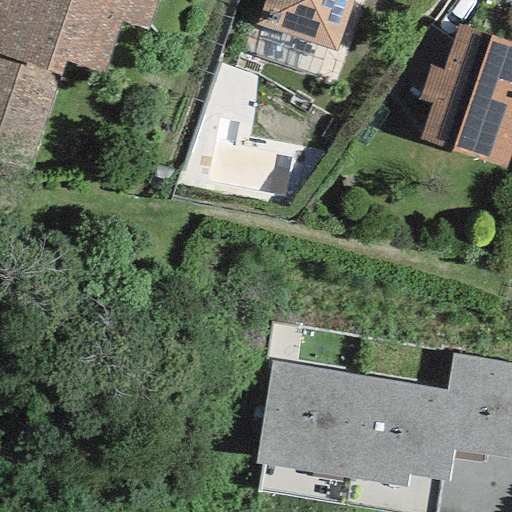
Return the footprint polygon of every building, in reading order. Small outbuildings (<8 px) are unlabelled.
[(0,0),(0,55),(61,75),(64,62),(104,72),(121,20),(148,29),(157,0),(0,0)] [(263,0),(255,25),(336,52),(352,0),(263,0)] [(431,104),(419,139),(504,169),(511,146),(511,43),(458,25),(441,70),(429,67),(418,101),(431,104)] [(284,40),(275,66),(326,85),(336,60),(284,40)] [(0,161),(29,171),(61,75),(0,55),(0,161)] [(443,390),(270,361),(255,463),(407,486),(409,473),(447,481),(452,450),(511,459),(511,365),(450,354),(443,390)]
